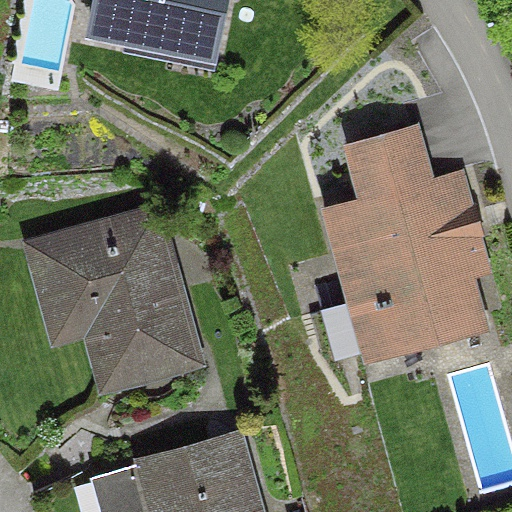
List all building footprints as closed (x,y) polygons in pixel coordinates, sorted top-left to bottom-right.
[(92,0),(87,26),(127,33),(125,42),(164,51),(168,33),(212,42),(220,0),(92,0)] [(422,183),(407,128),(349,144),(364,199),(335,207),(362,303),(378,299),(392,346),(474,325),(461,276),(477,271),(451,175),(422,183)] [(189,358),(150,214),(30,248),(45,302),(78,293),(103,383),(127,376),(189,358)] [(0,454),(16,472),(58,434),(18,389),(0,405),(0,454)] [(252,511),(232,440),(178,456),(136,467),(93,478),(102,511),(252,511)] [(100,511),(81,470),(50,484),(29,493),(37,511),(100,511)]
